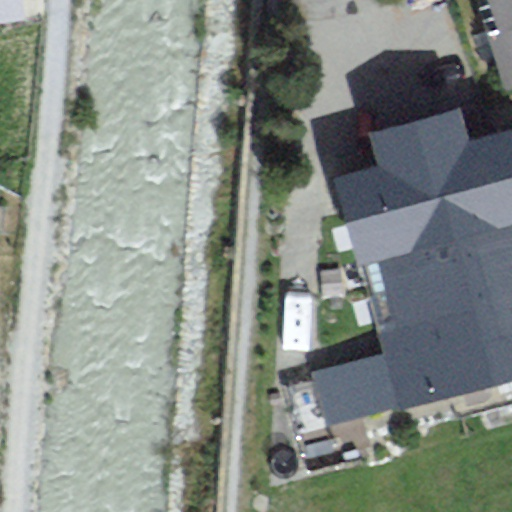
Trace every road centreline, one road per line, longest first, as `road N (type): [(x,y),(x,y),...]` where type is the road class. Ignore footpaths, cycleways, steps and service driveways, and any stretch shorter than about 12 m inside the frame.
road 1 (track): [(59,0),(12,511)]
road 2 (residential): [(327,0),(306,197),(298,462)]
